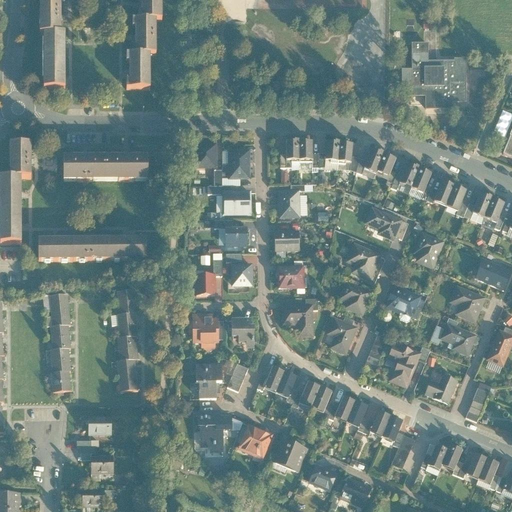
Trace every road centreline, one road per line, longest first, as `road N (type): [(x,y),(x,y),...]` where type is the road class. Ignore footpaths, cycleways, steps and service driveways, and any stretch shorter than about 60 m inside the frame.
road 1 (residential): [(260,123),(264,307),(274,339),(301,366),(511,453)]
road 2 (residential): [(260,123),(367,128),(511,182)]
road 3 (residential): [(29,112),(95,124),(260,123)]
